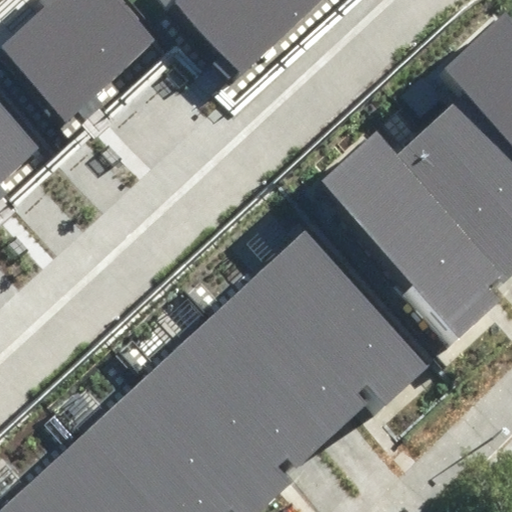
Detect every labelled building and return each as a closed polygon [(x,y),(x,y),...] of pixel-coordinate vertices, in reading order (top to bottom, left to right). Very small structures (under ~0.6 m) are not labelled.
[(0,77),(56,141),(146,63),(91,0),(56,0),(0,49),(0,77)] [(169,0),(148,21),(225,99),(316,10),(306,0),(169,0)] [(511,118),(467,68),(386,140),(511,280),(511,118)] [(0,126),(0,185),(30,157),(0,126)] [(511,307),(511,280),(386,140),(296,219),(436,375),(511,307)] [(283,254),(200,333),(326,466),(409,388),(283,254)] [(252,511),(277,511),(326,466),(200,333),(138,391),(252,511)] [(131,511),(252,511),(138,391),(74,451),(131,511)] [(131,511),(74,451),(8,511),(131,511)]
